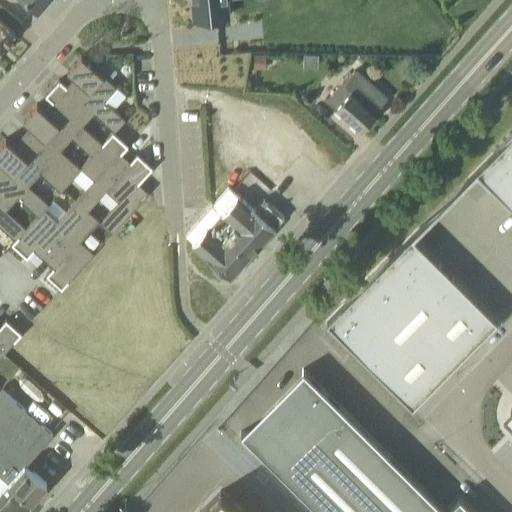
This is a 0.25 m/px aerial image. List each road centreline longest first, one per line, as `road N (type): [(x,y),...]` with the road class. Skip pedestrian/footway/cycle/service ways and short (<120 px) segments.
road 1 (secondary): [(86,511),(511,32)]
road 2 (residential): [(176,242),(154,0)]
road 3 (residential): [(0,104),(84,9),(153,0)]
road 4 (unclassified): [(511,489),(444,420),(511,349)]
